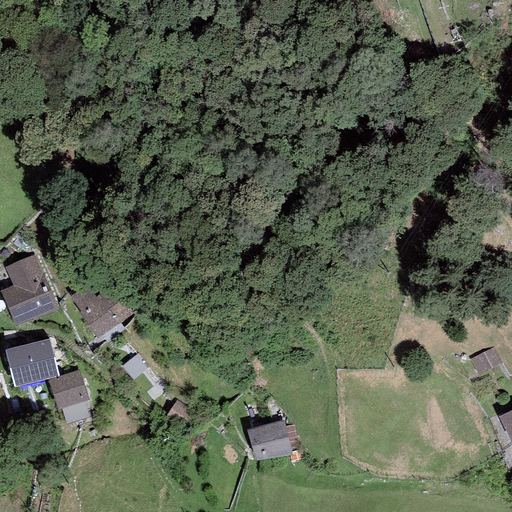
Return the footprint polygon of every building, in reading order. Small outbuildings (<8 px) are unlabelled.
[(35,256),(5,270),(13,289),(0,295),(15,330),(59,311),(35,256)] [(97,279),(68,300),(97,341),(138,311),(117,282),(105,290),(97,279)] [(48,345),(6,356),(15,392),(48,383),(58,380),(48,345)] [(494,348),(469,361),(478,378),(503,365),(494,348)] [(137,354),(122,368),(133,383),(150,368),(137,354)] [(58,380),(48,383),(57,413),(88,403),(78,373),(58,380)] [(195,414),(177,402),(166,419),(184,431),(195,414)] [(511,413),(499,421),(511,443),(511,413)] [(284,425),(248,434),(256,465),(292,456),(284,425)]
